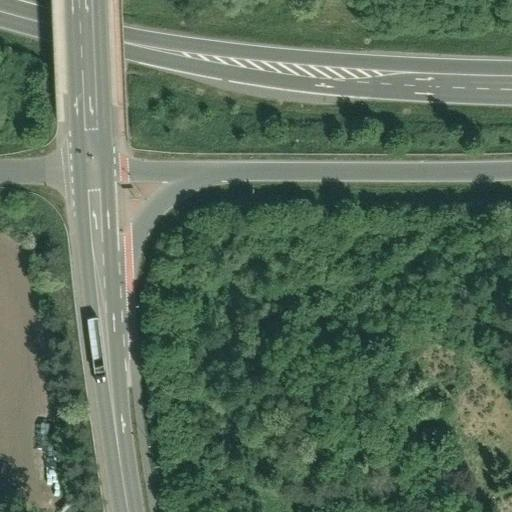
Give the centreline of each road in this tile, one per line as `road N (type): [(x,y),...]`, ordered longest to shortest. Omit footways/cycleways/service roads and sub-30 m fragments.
road 1 (primary): [(151,47),(248,74),(511,93)]
road 2 (primary): [(511,65),(151,47)]
road 3 (primary): [(225,173),(511,168)]
road 4 (tertiary): [(100,298),(125,511)]
road 5 (primary): [(100,298),(156,208),(188,183),(225,173)]
road 6 (primary): [(151,47),(0,12)]
road 7 (primary): [(92,174),(225,173)]
road 8 (tertiary): [(92,174),(100,298)]
